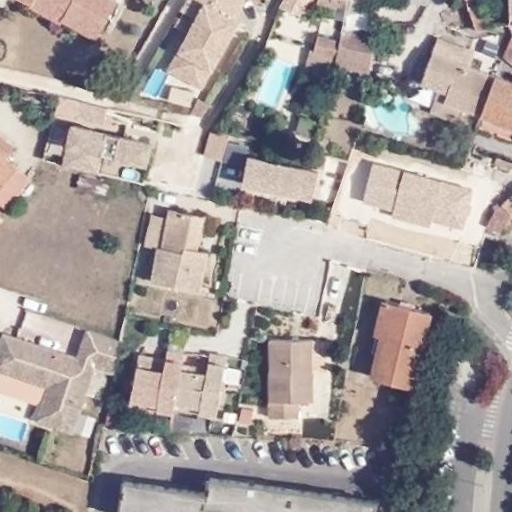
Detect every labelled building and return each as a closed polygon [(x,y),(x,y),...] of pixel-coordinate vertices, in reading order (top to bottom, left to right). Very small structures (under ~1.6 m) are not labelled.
[(81,23),(100,33),(118,0),(117,0),(22,0),(32,6),(35,0),(39,0),(64,14),(61,19),(78,28),(81,23)] [(39,0),(35,0),(32,6),(60,21),(61,19),(64,14),(39,0)] [(244,0),(184,0),(180,8),(196,18),(167,69),(201,88),(240,19),(235,16),(244,0)] [(282,0),(280,6),(278,14),(295,20),(305,2),(309,3),(310,0),(282,0)] [(317,0),(317,2),(349,8),(350,0),(317,0)] [(460,0),(470,34),(483,32),(473,0),(460,0)] [(97,39),(100,33),(81,23),(78,28),(97,39)] [(338,58),(336,67),(368,72),(377,29),(344,32),(342,41),(338,58)] [(317,53),(338,58),(342,41),(321,36),(317,53)] [(461,106),(481,114),(496,75),(471,65),(476,51),(439,37),(422,81),(440,88),(448,91),(440,113),(456,120),(461,106)] [(336,67),(338,58),(317,53),(313,52),(310,67),(314,68),(310,88),(331,93),(336,67)] [(511,80),(496,75),(481,114),(511,125),(511,80)] [(170,99),(190,108),(198,90),(177,81),(170,99)] [(431,110),(440,113),(448,91),(440,88),(431,110)] [(81,101),(77,116),(111,125),(112,117),(105,115),(108,106),(81,101)] [(152,139),(72,121),(66,145),(63,160),(100,169),(103,152),(115,154),(148,162),(152,139)] [(325,123),(321,144),(330,146),(335,125),(325,123)] [(244,137),(211,128),(204,155),(220,160),(221,155),(238,160),(240,152),(244,137)] [(16,147),(0,135),(0,155),(6,160),(16,147)] [(244,137),(240,152),(262,158),(260,165),(269,167),(275,144),(244,137)] [(0,155),(0,204),(8,211),(32,179),(6,160),(0,155)] [(473,186),(373,161),(363,202),(393,209),(391,216),(430,224),(432,218),(463,225),(473,186)] [(79,186),(106,190),(108,175),(81,171),(79,186)] [(251,177),(250,184),(276,189),(278,183),(251,177)] [(276,189),(250,184),(246,198),(274,204),(276,189)] [(511,194),(502,203),(496,209),(487,223),(498,229),(511,215),(511,213),(511,212),(511,194)] [(184,247),(191,213),(169,209),(168,217),(152,213),(146,244),(157,246),(150,281),(202,291),(210,251),(199,249),(184,247)] [(206,216),(191,213),(184,247),(199,249),(206,216)] [(376,334),(383,336),(392,302),(385,300),(376,334)] [(392,302),(383,336),(372,377),(411,387),(431,312),(392,302)] [(114,371),(119,341),(85,329),(76,356),(3,331),(0,339),(0,369),(46,384),(39,403),(35,417),(74,430),(75,429),(80,411),(96,365),(114,371)] [(313,371),(313,339),(270,338),(270,401),(270,417),(301,417),(301,401),(313,401),(313,371)] [(158,404),(157,409),(175,413),(177,403),(201,407),(200,412),(218,415),(228,355),(211,352),(209,360),(208,368),(184,363),(185,356),(186,353),(168,350),(165,370),(138,365),(131,400),(158,404)] [(184,363),(208,368),(209,360),(185,356),(184,363)] [(0,389),(39,403),(46,384),(0,369),(0,389)] [(131,405),(157,409),(158,404),(131,400),(131,405)] [(95,416),(80,411),(75,429),(89,434),(95,416)] [(207,511),(208,502),(279,511),(375,511),(377,502),(211,478),(209,493),(125,481),(122,506),(165,511),(207,511)] [(279,511),(208,502),(207,511),(279,511)]
